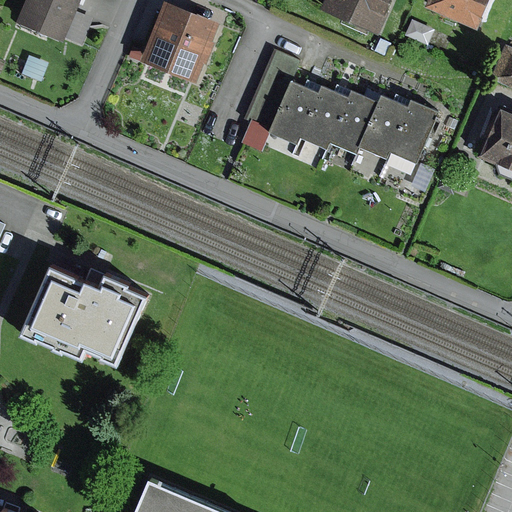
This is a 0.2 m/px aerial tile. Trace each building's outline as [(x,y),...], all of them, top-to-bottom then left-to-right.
[(76,0),(24,0),(16,20),(61,38),(76,0)] [(332,0),(331,4),(388,28),(400,0),(332,0)] [(492,0),(433,0),(432,4),(481,25),(492,0)] [(215,29),(159,7),(136,64),(192,86),(215,29)] [(440,25),(419,17),(413,32),(434,40),(440,25)] [(511,42),(498,77),(511,82),(511,42)] [(304,135),(326,85),(309,78),(317,58),(286,45),(245,143),(266,152),(275,132),(301,143),(304,135)] [(326,85),(304,135),(330,146),(333,140),(351,96),(326,85)] [(351,96),(333,140),(358,150),(361,143),(381,98),(355,88),(351,96)] [(381,98),(361,143),(389,155),(394,145),(411,104),(383,92),(381,98)] [(411,104),(394,145),(423,157),(443,108),(414,97),(411,104)] [(511,107),(511,106),(491,154),(511,162),(511,107)] [(467,175),(453,169),(447,183),(461,189),(467,175)] [(76,289),(43,275),(20,332),(108,368),(135,301),(79,279),(76,289)] [(224,511),(153,482),(140,511),(224,511)]
